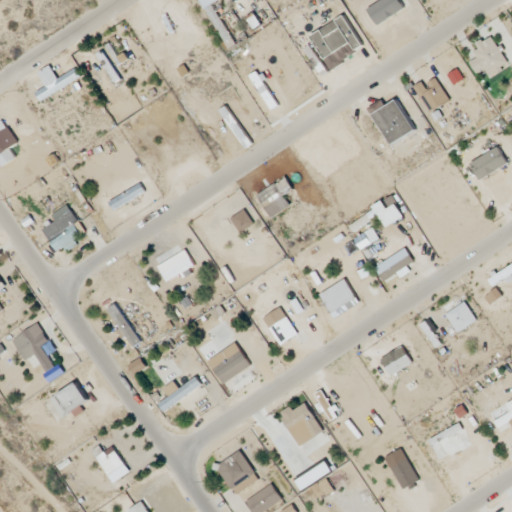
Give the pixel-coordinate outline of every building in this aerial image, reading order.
[(213,4),(221,0),(202,0),(228,49),(235,45),(213,4)] [(405,11),(399,0),(383,0),(368,8),(376,25),(405,11)] [(331,69),(364,49),(345,16),(311,36),(331,69)] [(490,79),(511,66),(500,47),(498,48),(492,38),(473,49),(478,59),(471,63),(478,74),(485,70),(490,79)] [(98,54),(113,83),(120,79),(104,51),(98,54)] [(58,80),(51,66),(39,73),(47,88),(37,93),(41,101),(81,79),(76,70),(58,80)] [(455,87),(464,80),(457,69),(448,76),(455,87)] [(429,114),(450,103),(438,78),(426,84),(425,82),(416,86),(429,114)] [(386,107),(383,101),(370,109),(392,145),(416,130),(397,101),(386,107)] [(246,149),(253,145),(227,107),(221,111),(246,149)] [(357,117),(375,143),(381,138),(364,112),(357,117)] [(0,164),(2,168),(17,160),(10,149),(18,144),(4,121),(0,122),(0,164)] [(471,164),(481,181),(508,164),(498,148),(471,164)] [(294,191),(287,179),(258,194),(271,218),(291,208),(285,195),(294,191)] [(110,203),(115,211),(146,193),(141,184),(110,203)] [(241,234),(255,225),(245,210),(232,219),(241,234)] [(43,230),(57,253),(87,234),(73,211),(43,230)] [(361,250),(380,241),(374,229),(355,238),(361,250)] [(168,283),(195,267),(186,251),(159,267),(168,283)] [(381,274),(385,281),(415,263),(411,256),(381,274)] [(511,265),(488,279),(493,287),(511,276),(511,265)] [(321,294),(331,313),(357,300),(347,281),(321,294)] [(485,298),(492,306),(503,297),(497,289),(485,298)] [(478,321),(465,302),(446,315),(459,334),(478,321)] [(141,343),(117,304),(109,309),(133,348),(141,343)] [(298,336),(281,308),(264,319),(281,347),(298,336)] [(430,320),(422,324),(435,349),(442,345),(430,320)] [(56,368),(49,357),(56,353),(40,324),(14,339),(26,362),(37,356),(47,373),(56,368)] [(209,361),(224,385),(252,367),(237,344),(209,361)] [(390,376),(413,365),(404,348),(382,358),(390,376)] [(165,389),(171,398),(160,405),(164,412),(192,395),(195,401),(207,393),(197,378),(180,389),(175,382),(165,389)] [(74,413),(77,417),(85,412),(81,406),(89,401),(78,384),(52,400),(64,419),(74,413)] [(338,419),(326,391),(318,394),(330,423),(338,419)] [(511,423),(511,424),(511,402),(507,404),(511,414),(495,421),(499,429),(511,423)] [(292,407),(280,414),(299,447),(324,432),(307,404),(294,411),(292,407)] [(131,473),(113,447),(97,458),(114,484),(131,473)] [(394,454),(400,465),(392,469),(403,490),(419,481),(402,450),(394,454)] [(258,481),(243,452),(217,465),(232,494),(258,481)] [(297,482),(303,492),(333,473),(327,463),(297,482)] [(254,511),(266,511),(283,501),(272,485),(247,502),(254,511)] [(129,511),(149,511),(144,502),(129,511)]
